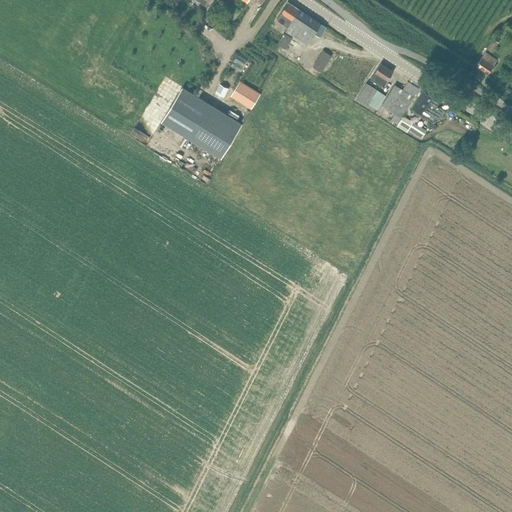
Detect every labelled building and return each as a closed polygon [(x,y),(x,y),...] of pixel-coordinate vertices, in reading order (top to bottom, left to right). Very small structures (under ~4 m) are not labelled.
[(321,35),(326,27),(301,10),(299,9),(300,9),(288,1),(283,10),(277,19),(288,26),(287,28),(285,31),(306,45),(314,34),(315,32),(320,36),(321,35)] [(285,51),(292,40),(284,35),(277,45),(285,51)] [(492,51),(499,42),(494,38),(487,48),(492,51)] [(320,74),(327,64),(332,56),(324,50),(312,68),(320,74)] [(489,73),(494,65),(497,61),(485,53),(477,65),(489,73)] [(383,87),(388,79),(394,71),(381,63),(371,79),(383,87)] [(252,108),(257,100),(261,93),(240,81),(231,96),(252,108)] [(377,108),(386,94),(367,81),(358,95),(377,108)] [(223,98),(229,88),(220,84),(215,94),(223,98)] [(383,102),(382,105),(395,113),(391,120),(398,124),(400,121),(400,120),(404,115),(402,114),(408,105),(414,97),(395,84),(390,93),(383,102)] [(221,158),(236,134),(242,123),(191,92),(183,87),(162,121),(221,158)] [(424,110),(439,120),(440,119),(445,111),(437,106),(440,101),(432,96),(423,90),(418,98),(412,106),(422,113),(424,110)] [(422,138),(425,134),(406,122),(403,126),(422,138)]
